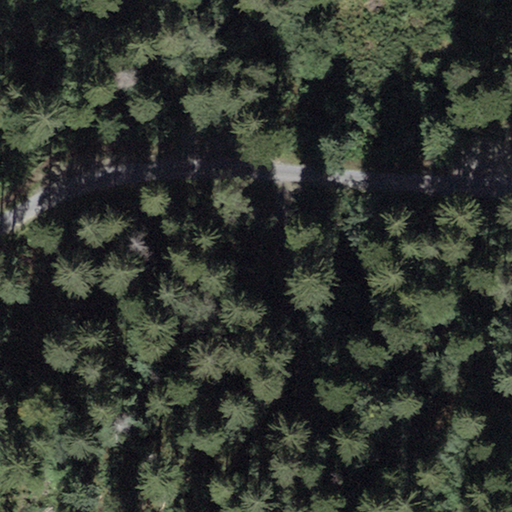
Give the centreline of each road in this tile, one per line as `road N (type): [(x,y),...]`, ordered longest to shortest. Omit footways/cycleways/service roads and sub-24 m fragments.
road 1 (track): [(0,222),(47,193),(114,169),(284,170),(511,187)]
road 2 (track): [(336,511),(301,393),(284,170)]
